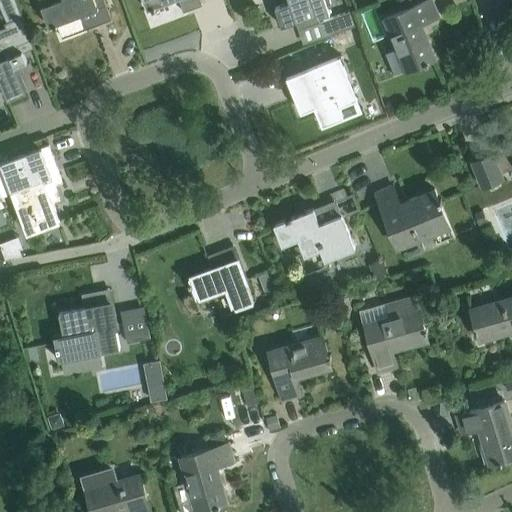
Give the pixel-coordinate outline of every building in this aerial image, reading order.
[(38,0),(41,6),(49,26),(53,24),(54,26),(57,25),(62,37),(104,21),(98,7),(106,4),(103,0),(38,0)] [(142,0),(147,9),(152,7),(152,9),(155,8),(155,6),(170,0),(178,0),(183,11),(202,4),(199,0),(142,0)] [(288,0),(289,2),(275,7),(281,26),(299,19),(301,27),(322,20),(320,15),(331,12),(326,0),(288,0)] [(432,0),(426,0),(384,17),(397,47),(385,52),(394,74),(406,69),(425,61),(426,63),(429,62),(428,60),(435,57),(421,23),(439,15),(432,0)] [(331,33),(359,24),(354,9),(326,18),(331,33)] [(6,26),(0,28),(0,83),(1,83),(7,97),(25,89),(15,66),(16,66),(26,61),(22,52),(22,50),(20,51),(17,44),(19,43),(30,39),(22,15),(4,23),(6,26)] [(356,30),(345,35),(349,46),(360,42),(356,30)] [(291,74),(287,75),(293,92),(301,111),(302,110),(314,105),(317,113),(322,125),(344,115),(363,108),(362,106),(360,107),(339,56),(341,55),(340,53),(291,74)] [(12,192),(23,221),(35,217),(39,227),(35,228),(35,229),(59,220),(49,193),(56,191),(56,192),(57,191),(54,184),(62,181),(49,144),(0,162),(0,187),(3,195),(12,192)] [(472,162),(482,185),(503,177),(500,172),(511,166),(511,147),(493,155),(492,153),(472,162)] [(375,191),(398,247),(449,226),(434,188),(400,202),(393,184),(375,191)] [(274,223),(283,246),(300,240),(306,254),(321,248),(325,259),(355,247),(341,214),(319,223),(313,208),(291,217),(290,215),(285,217),(286,219),(274,223)] [(190,282),(188,282),(189,286),(191,285),(196,298),(212,292),(216,304),(232,298),(236,308),(254,302),(232,244),(231,244),(232,248),(212,255),(209,256),(213,267),(188,277),(190,282)] [(120,347),(108,287),(106,287),(107,290),(83,295),(85,307),(59,312),(60,317),(58,318),(59,321),(61,320),(63,333),(54,335),(59,360),(120,347)] [(391,316),(365,324),(379,371),(394,367),(397,366),(392,348),(427,338),(425,331),(427,330),(426,326),(424,327),(415,294),(387,302),(391,316)] [(511,296),(471,308),(476,327),(474,327),(475,332),(477,331),(479,338),(511,329),(511,296)] [(138,332),(160,328),(155,298),(133,302),(138,332)] [(331,358),(330,354),(328,354),(323,335),(269,350),(282,399),(300,394),(295,376),(331,365),(329,358),(331,358)] [(160,359),(144,363),(149,386),(152,399),(168,396),(165,382),(160,359)] [(236,363),(225,366),(228,375),(239,372),(236,363)] [(241,381),(248,405),(260,402),(254,378),(241,381)] [(511,455),(511,424),(505,399),(456,414),(461,432),(479,427),(490,462),(497,460),(498,462),(502,461),(502,459),(511,455)] [(60,412),(48,416),(52,428),(64,424),(60,412)] [(180,456),(187,480),(174,484),(182,511),(188,511),(215,504),(216,506),(220,505),(219,503),(227,501),(216,465),(234,460),(229,442),(180,456)] [(150,511),(140,473),(113,481),(110,469),(82,477),(91,508),(89,509),(90,511),(120,511),(130,509),(131,511),(150,511)]
